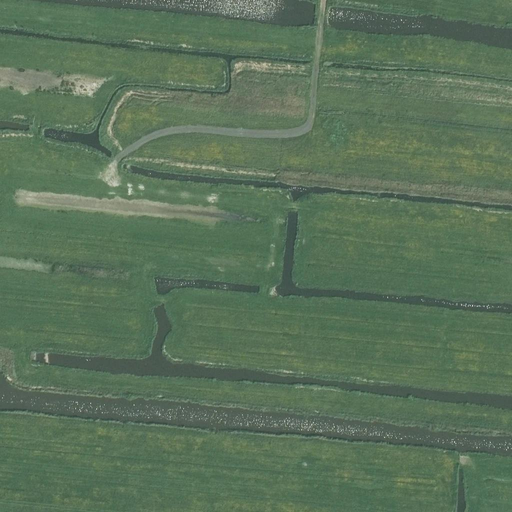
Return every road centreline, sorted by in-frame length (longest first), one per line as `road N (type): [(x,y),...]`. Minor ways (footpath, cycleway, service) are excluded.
road 1 (track): [(102,174),(127,148),(172,131),(309,120)]
road 2 (track): [(323,0),(309,120)]
